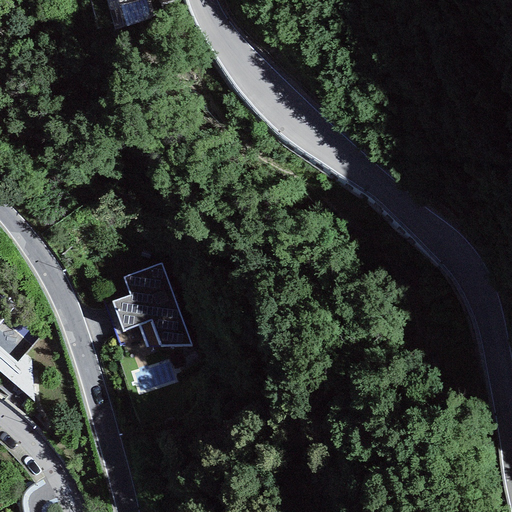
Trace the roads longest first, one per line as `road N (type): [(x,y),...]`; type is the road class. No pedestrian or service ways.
road 1 (tertiary): [(511,450),(481,285),(454,248),(273,98),(204,0)]
road 2 (tertiary): [(0,208),(65,304),(127,511)]
